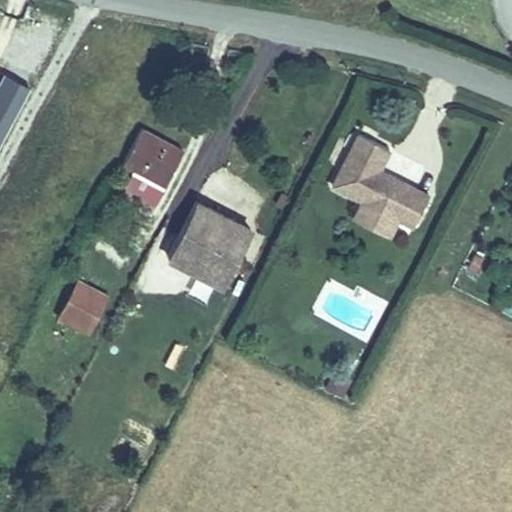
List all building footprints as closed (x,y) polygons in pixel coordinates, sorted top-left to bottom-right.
[(179,148),(141,127),(121,164),(130,168),(118,194),(145,209),(179,148)] [(326,185),(357,200),(388,217),(408,225),(424,192),(374,166),(383,148),(353,133),(326,185)] [(219,283),(247,229),(193,200),(164,255),(219,283)] [(388,217),(357,200),(349,218),(380,233),(388,217)] [(88,324),(107,295),(78,277),(61,309),(88,324)] [(173,347),(173,368),(193,368),(194,347),(173,347)] [(342,396),(352,377),(334,367),(324,386),(342,396)]
